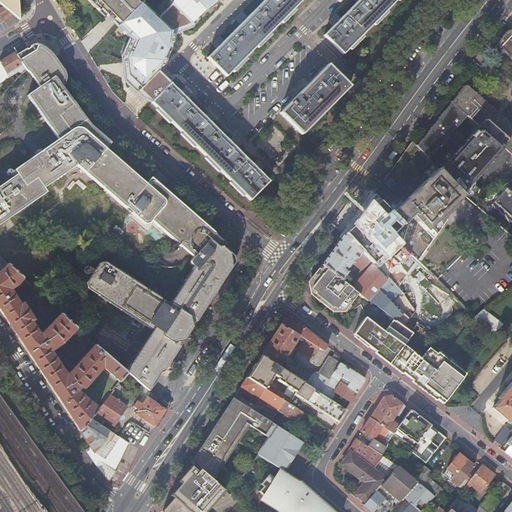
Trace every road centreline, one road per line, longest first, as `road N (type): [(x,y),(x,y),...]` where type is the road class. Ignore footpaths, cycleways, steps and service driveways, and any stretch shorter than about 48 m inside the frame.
road 1 (residential): [(287,264),(117,118),(53,15)]
road 2 (primary): [(490,0),(317,229)]
road 3 (residential): [(449,0),(316,175),(317,229)]
road 4 (residential): [(0,328),(71,440),(131,505)]
road 5 (residential): [(352,511),(319,472),(380,374)]
road 6 (residential): [(380,374),(511,475)]
road 7 (residential): [(261,303),(225,307),(182,379),(186,423)]
road 8 (primary): [(261,303),(186,423)]
road 9 (residential): [(269,288),(380,374)]
